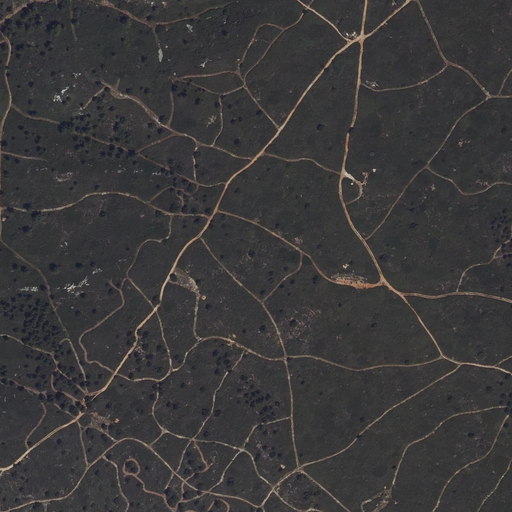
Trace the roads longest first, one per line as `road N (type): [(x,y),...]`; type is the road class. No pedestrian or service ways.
road 1 (track): [(360,40),(327,65),(261,155),(227,186),(133,346),(74,422),(0,468)]
road 2 (track): [(511,373),(442,356),(345,213),(340,175),(363,0)]
road 3 (track): [(0,31),(10,45),(11,105),(0,165)]
